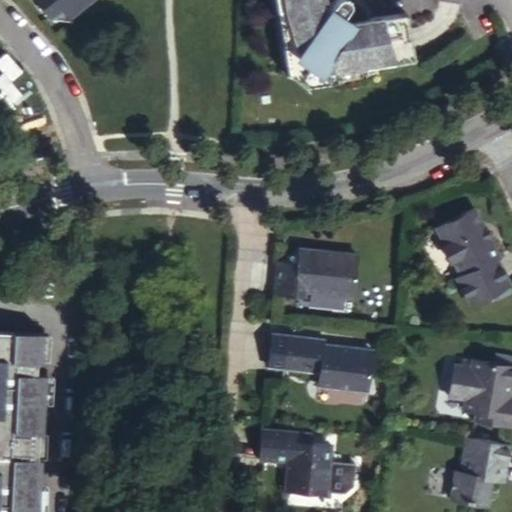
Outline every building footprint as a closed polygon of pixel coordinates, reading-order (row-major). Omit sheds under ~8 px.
[(64,11),(67,15),(84,0),(34,0),(51,19),(62,9),(64,11)] [(72,19),(94,0),(84,0),(67,15),(72,19)] [(330,0),(328,4),(323,0),(281,0),(287,36),(279,37),(284,67),(298,65),(300,79),(331,74),(330,66),(361,61),(360,55),(388,51),(390,57),(411,54),(404,8),(362,15),(345,3),(345,2),(346,1),(345,0),(330,0)] [(361,61),(390,57),(388,51),(360,55),(361,61)] [(477,207),(439,226),(446,241),(445,242),(451,257),(453,256),(463,275),(460,277),(473,302),(511,282),(511,281),(500,258),(503,257),(477,207)] [(325,256),(326,252),(293,250),(280,259),(274,260),(271,292),(301,294),(302,286),(349,291),(353,255),(335,254),(332,257),(325,256)] [(43,319),(0,314),(0,511),(25,511),(27,500),(31,501),(36,443),(31,442),(34,411),(39,411),(43,361),(33,360),(34,348),(41,349),(43,319)] [(320,343),(321,335),(269,330),(265,366),(316,371),(315,384),(367,388),(370,347),(320,343)] [(468,363),(451,361),(445,393),(463,396),(462,406),(474,409),(473,416),(509,422),(511,407),(511,394),(504,393),(506,380),(511,380),(511,374),(511,362),(469,356),(468,363)] [(255,458),(288,462),(292,462),(290,472),(287,474),(285,490),(325,494),(329,441),(312,439),(312,430),(259,425),(255,458)] [(471,432),(465,431),(462,450),(468,449),(471,432)] [(504,456),(507,439),(471,432),(468,449),(462,450),(460,467),(454,466),(450,493),(484,499),(489,473),(496,474),(500,456),(504,456)]
